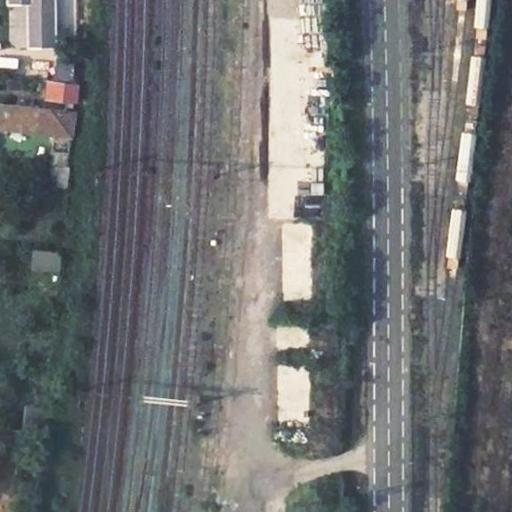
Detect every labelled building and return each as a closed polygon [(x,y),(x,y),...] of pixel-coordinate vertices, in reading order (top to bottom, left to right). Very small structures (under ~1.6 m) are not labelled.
[(55,83),(40,81),(39,91),(44,91),(43,97),(54,99),(55,83)] [(74,99),(75,85),(55,83),(54,99),(54,100),(74,103),(74,99)] [(73,113),(0,105),(0,107),(0,128),(72,137),(73,113)] [(61,168),(67,168),(68,156),(52,154),(50,166),(61,168)] [(49,184),(59,185),(61,168),(50,166),(49,184)] [(69,189),(71,169),(67,168),(61,168),(59,185),(59,188),(69,189)]
